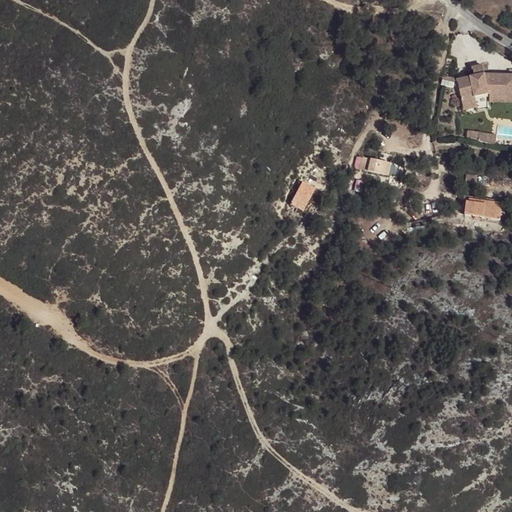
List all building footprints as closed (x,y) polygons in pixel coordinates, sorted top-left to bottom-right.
[(511,75),(484,75),(483,66),(473,68),(475,77),(457,80),(463,110),(478,107),(475,97),(490,94),(489,98),(511,98),(511,75)] [(442,77),(440,85),(454,88),(456,80),(442,77)] [(467,130),(466,138),(495,141),(496,134),(467,130)] [(368,171),(370,159),(362,157),(359,169),(368,171)] [(390,164),(370,159),(368,171),(387,176),(390,164)] [(302,211),(314,189),(302,182),(290,205),(302,211)] [(506,202),(465,196),(464,204),(466,204),(465,215),(500,220),(502,209),(505,209),(506,202)]
